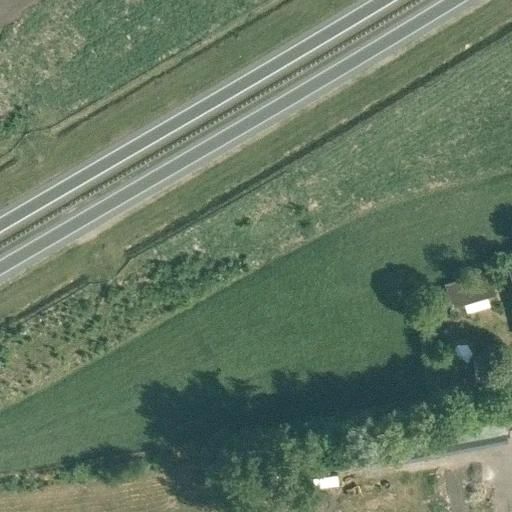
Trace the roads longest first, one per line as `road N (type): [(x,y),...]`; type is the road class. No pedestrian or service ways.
road 1 (trunk): [(0,266),(447,0)]
road 2 (trunk): [(382,0),(0,229)]
